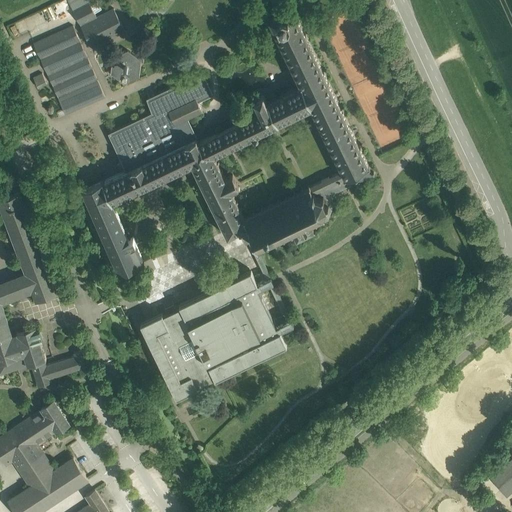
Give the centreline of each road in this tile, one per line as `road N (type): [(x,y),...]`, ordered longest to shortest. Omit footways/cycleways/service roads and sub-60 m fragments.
road 1 (secondary): [(255,511),(511,297)]
road 2 (unclassified): [(400,0),(502,213),(511,262)]
